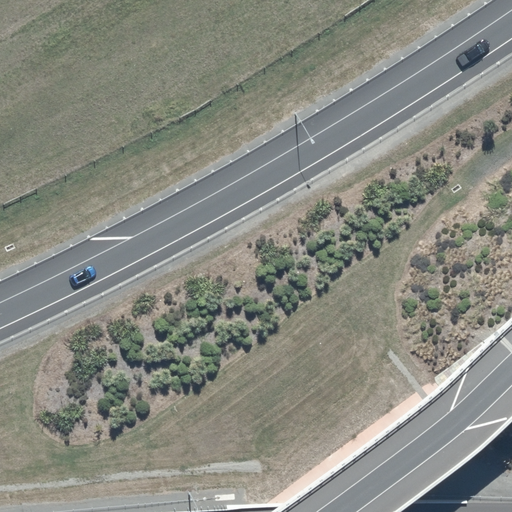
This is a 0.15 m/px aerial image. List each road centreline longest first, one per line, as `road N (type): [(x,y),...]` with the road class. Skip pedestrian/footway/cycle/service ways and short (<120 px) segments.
road 1 (motorway): [(0,306),(280,164),(511,20)]
road 2 (motorway): [(511,363),(312,511)]
